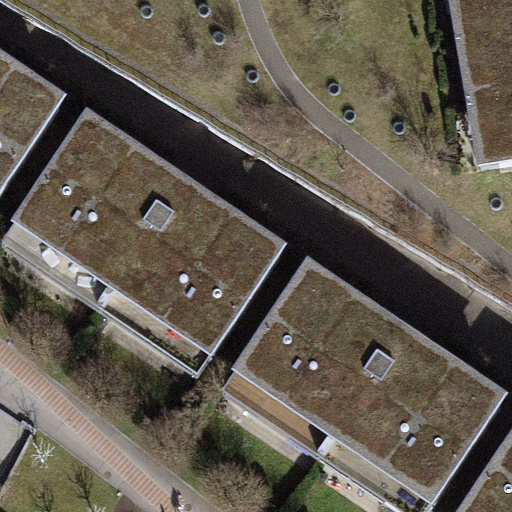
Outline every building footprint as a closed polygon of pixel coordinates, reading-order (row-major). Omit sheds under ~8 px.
[(511,43),(511,0),(437,0),(446,53),(511,43)] [(511,105),(511,43),(446,53),(455,114),(511,105)] [(0,198),(60,109),(0,68),(0,198)] [(511,167),(511,105),(455,114),(464,175),(511,167)] [(85,127),(11,238),(208,369),(282,259),(166,181),(85,127)] [(299,277),(225,387),(412,511),(427,511),(497,408),(384,333),(299,277)] [(511,511),(511,439),(463,511),(511,511)]
